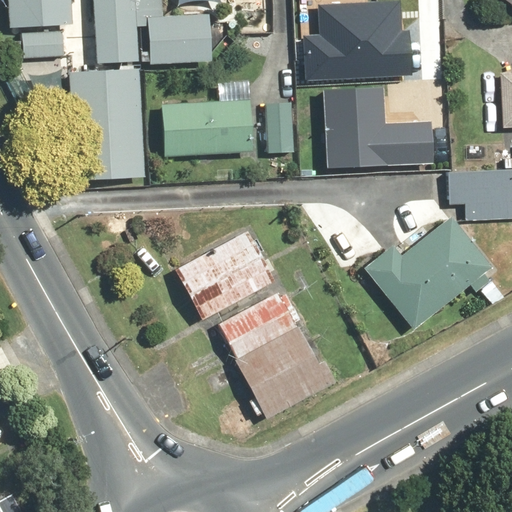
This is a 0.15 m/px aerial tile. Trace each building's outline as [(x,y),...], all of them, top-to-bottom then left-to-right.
[(69,0),(5,0),(7,28),(70,26),(69,0)] [(158,0),(91,0),(92,60),(136,59),(136,27),(145,27),(146,62),(211,61),(210,13),(159,13),(158,0)] [(302,35),(305,80),(411,73),(408,32),(399,32),(397,0),(385,0),(318,4),(319,33),(302,35)] [(60,31),(20,35),(23,59),(62,55),(60,31)] [(141,174),(136,69),(65,72),(71,178),(141,174)] [(511,70),(500,70),(499,127),(511,126),(511,70)] [(320,83),(322,164),(427,161),(426,119),(384,120),(383,81),(320,83)] [(246,101),(159,104),(161,157),(248,153),(246,101)] [(290,102),(264,103),(265,153),(291,152),(290,102)] [(463,220),(511,220),(511,169),(504,169),(446,169),(446,204),(464,204),(463,220)] [(391,244),(361,268),(411,328),(467,282),(474,289),(487,278),(482,272),(489,266),(448,216),(400,256),(391,244)] [(261,296),(274,289),(243,230),(172,268),(199,319),(257,288),(261,296)] [(283,292),(217,325),(265,419),(330,386),(283,292)]
